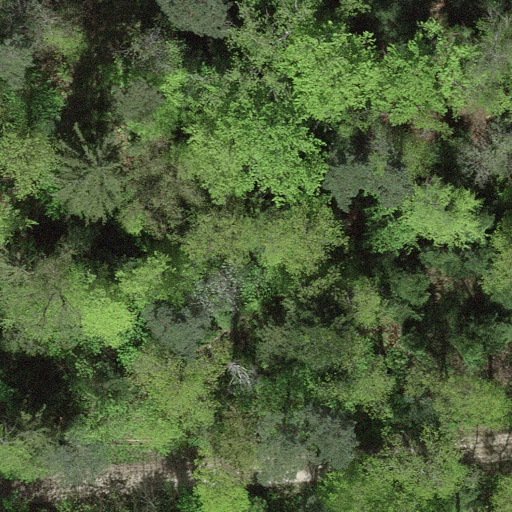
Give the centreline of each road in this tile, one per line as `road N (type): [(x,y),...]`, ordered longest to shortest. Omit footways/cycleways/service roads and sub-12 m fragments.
road 1 (track): [(511,434),(0,494)]
road 2 (track): [(0,223),(151,0)]
